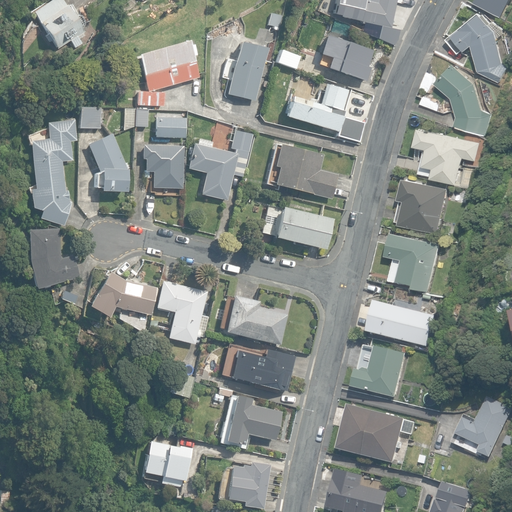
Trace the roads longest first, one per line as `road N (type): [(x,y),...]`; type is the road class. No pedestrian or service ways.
road 1 (residential): [(439,0),(391,97),(347,287)]
road 2 (residential): [(347,287),(134,234),(103,241)]
road 3 (residential): [(347,287),(292,511)]
